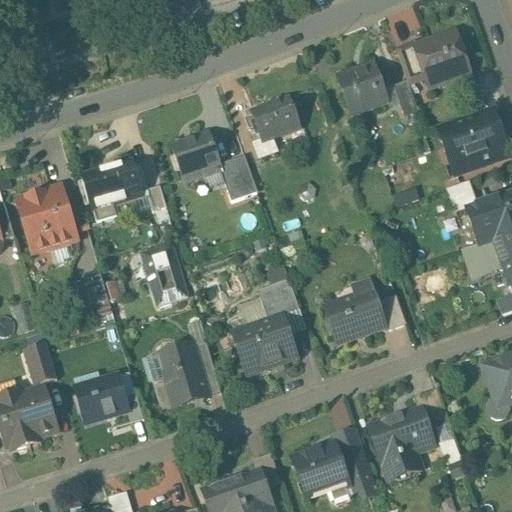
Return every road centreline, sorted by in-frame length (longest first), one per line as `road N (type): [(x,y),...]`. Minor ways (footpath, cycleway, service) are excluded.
road 1 (residential): [(0,500),(511,325)]
road 2 (residential): [(0,132),(152,87),(380,0)]
